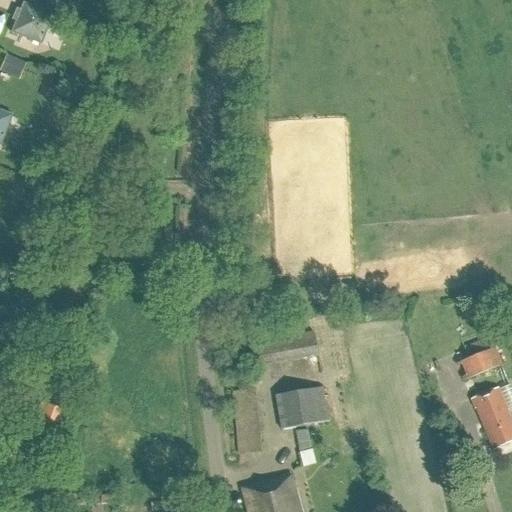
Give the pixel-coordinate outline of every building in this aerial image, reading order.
[(42,45),(52,21),(63,25),(67,16),(56,12),(54,16),(24,5),(13,33),(42,45)] [(9,56),(2,73),(22,82),(29,65),(9,56)] [(45,74),(37,95),(54,101),(60,79),(45,74)] [(0,145),(2,146),(11,122),(20,125),(24,115),(14,111),(12,116),(0,111),(0,145)] [(300,335),(298,319),(247,328),(255,369),(318,357),(314,332),(300,335)] [(463,347),(469,359),(494,349),(489,337),(463,347)] [(469,359),(455,365),(456,367),(461,365),(466,376),(461,378),(462,382),(503,365),(495,348),(494,349),(469,359)] [(352,378),(351,361),(322,362),(323,379),(352,378)] [(232,376),(233,391),(255,389),(253,374),(232,376)] [(282,429),(330,421),(324,388),(276,396),(282,429)] [(471,399),(488,441),(492,451),(511,442),(511,422),(497,388),(471,399)] [(258,414),(235,416),(237,433),(260,431),(258,414)] [(295,432),(299,453),(312,450),(308,430),(295,432)] [(298,511),(290,478),(241,490),(246,511),(298,511)] [(171,511),(195,511),(195,499),(171,501),(171,511)]
